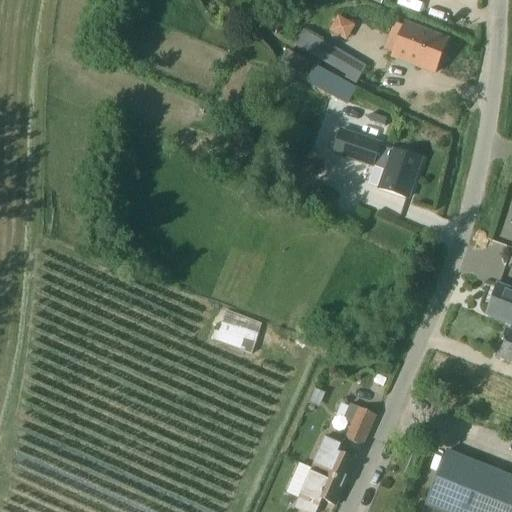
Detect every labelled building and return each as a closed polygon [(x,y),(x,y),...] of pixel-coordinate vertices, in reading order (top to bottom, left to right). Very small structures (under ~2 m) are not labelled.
[(341,14),(331,31),(350,43),(360,26),(341,14)] [(405,27),(395,23),(383,51),(394,55),(392,58),(435,75),(448,41),(406,24),(405,27)] [(368,68),(304,30),(294,47),(346,77),(345,78),(357,86),(368,68)] [(309,63),(288,51),(280,65),(301,77),(309,63)] [(345,81),(315,65),(307,78),(337,95),(345,81)] [(382,146),(352,136),(344,159),(374,169),(376,164),(387,168),(380,190),(407,199),(421,161),(393,151),(392,155),(380,151),(382,146)] [(511,291),(499,286),(488,316),(511,325),(511,291)] [(221,322),(215,342),(250,352),(256,333),(221,322)] [(511,332),(507,330),(497,358),(511,363),(511,332)] [(363,449),(377,417),(374,415),(375,412),(366,408),(364,411),(359,409),(345,440),(363,449)] [(312,470),(346,484),(356,462),(337,454),(342,444),(327,437),(312,470)] [(511,511),(511,476),(447,451),(422,511),(511,511)] [(346,484),(312,470),(310,474),(314,476),(298,511),(301,511),(316,511),(321,502),(335,508),(346,484)]
